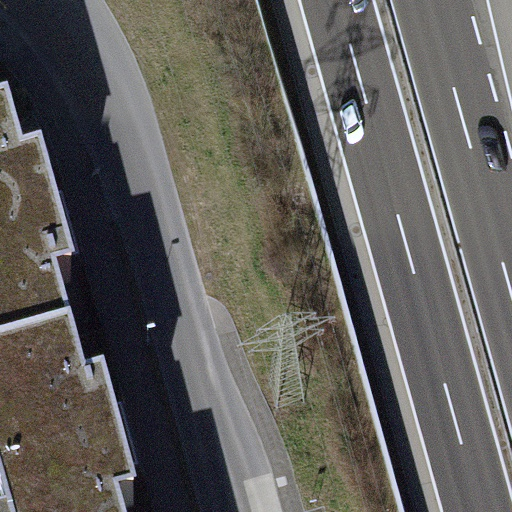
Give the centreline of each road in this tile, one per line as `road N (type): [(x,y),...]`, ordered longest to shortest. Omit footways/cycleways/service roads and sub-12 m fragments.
road 1 (residential): [(54,0),(101,81),(158,232),(242,511)]
road 2 (motorway): [(337,0),(478,511)]
road 3 (motorway): [(511,286),(432,0)]
